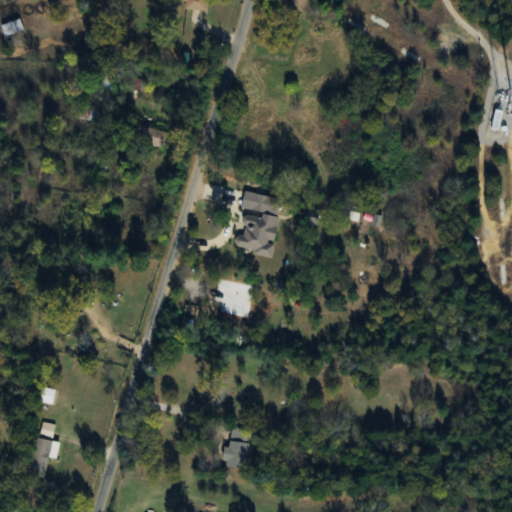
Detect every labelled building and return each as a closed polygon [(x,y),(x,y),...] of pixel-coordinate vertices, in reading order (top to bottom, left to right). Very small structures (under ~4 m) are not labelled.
[(204,0),(177,0),(178,10),(204,10),(204,0)] [(307,14),(306,0),(285,0),(285,14),(307,14)] [(97,108),(79,107),(78,119),(96,120),(97,108)] [(491,130),(499,131),(500,111),(492,111),(491,130)] [(162,149),(166,133),(134,125),(129,142),(162,149)] [(267,195),(252,195),(251,211),(266,212),(267,195)] [(272,218),(246,217),(245,250),(271,251),(272,218)] [(236,403),(254,404),(258,368),(240,366),(236,403)] [(50,405),(54,391),(40,387),(36,401),(50,405)] [(249,429),(229,428),(226,468),(246,469),(249,429)] [(24,475),(43,479),(51,442),(32,437),(24,475)]
